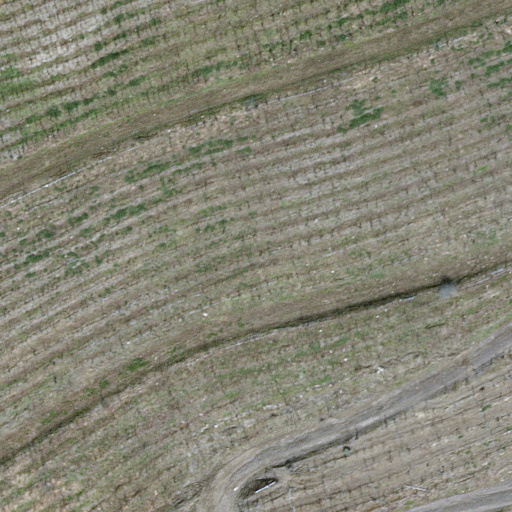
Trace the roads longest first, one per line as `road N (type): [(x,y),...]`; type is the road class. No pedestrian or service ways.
road 1 (track): [(511,260),(152,358),(0,465)]
road 2 (track): [(502,0),(405,45),(0,189)]
road 3 (track): [(216,511),(255,452),(414,396),(511,329)]
